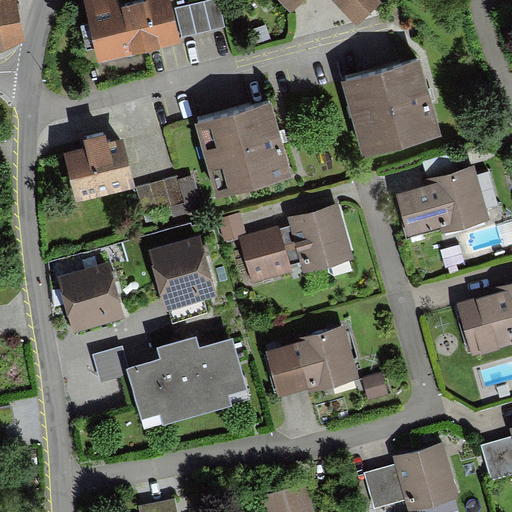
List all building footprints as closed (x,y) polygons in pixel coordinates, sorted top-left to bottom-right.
[(0,0),(0,46),(4,45),(26,33),(18,0),(0,0)] [(84,0),(98,55),(225,24),(218,0),(200,0),(175,6),(172,0),(84,0)] [(283,0),(292,9),(300,0),(333,0),(356,24),(380,0),(283,0)] [(421,51),(341,73),(363,149),(442,127),(421,51)] [(195,114),(216,189),(293,168),(272,93),(195,114)] [(86,139),(65,145),(77,194),(136,179),(123,128),(109,132),(106,123),(84,129),(86,139)] [(427,178),(396,186),(408,230),(440,220),(443,228),(490,215),(475,160),(458,164),(454,149),(422,158),(427,178)] [(177,172),(135,184),(143,213),(169,206),(171,214),(203,205),(193,171),(178,175),(177,172)] [(247,231),(239,233),(240,235),(253,280),(293,269),(291,260),(301,258),(304,269),(355,254),(339,198),(288,213),(291,221),(280,224),(279,221),(247,231)] [(239,233),(247,231),(240,209),(218,216),(225,239),(240,235),(239,233)] [(201,230),(148,245),(165,306),(218,292),(201,230)] [(110,256),(58,270),(73,327),(126,313),(110,256)] [(498,285),(456,297),(472,353),(511,341),(511,276),(497,281),(498,285)] [(301,335),(266,345),(279,391),(306,384),(308,390),(362,375),(346,319),(300,332),(301,335)] [(159,350),(127,359),(123,342),(92,350),(100,378),(130,370),(141,411),(161,406),(164,417),(233,398),(230,387),(248,382),(234,329),(201,338),(198,328),(156,339),(159,350)] [(389,392),(383,369),(363,375),(369,397),(389,392)] [(0,425),(17,422),(13,402),(0,404),(0,425)] [(511,430),(511,432),(481,442),(491,478),(511,472),(511,423),(510,424),(511,430)] [(396,460),(365,469),(375,506),(406,497),(409,507),(459,493),(444,438),(394,451),(396,460)] [(315,511),(306,479),(260,492),(265,511),(315,511)] [(140,511),(178,511),(175,495),(139,502),(140,511)]
